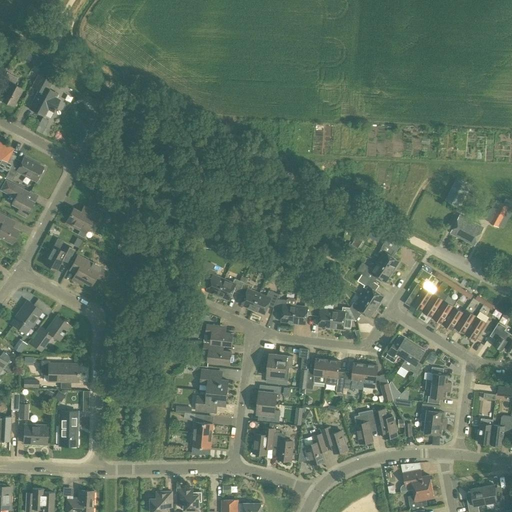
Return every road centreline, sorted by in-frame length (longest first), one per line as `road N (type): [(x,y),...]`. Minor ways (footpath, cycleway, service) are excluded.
road 1 (track): [(0,24),(511,293)]
road 2 (residential): [(99,471),(101,315),(22,272)]
road 3 (residential): [(22,272),(79,166),(0,123)]
road 4 (residential): [(251,335),(358,347),(373,340),(390,312)]
road 5 (residential): [(239,469),(99,471)]
road 6 (residential): [(442,455),(366,462),(315,495)]
road 7 (residential): [(239,469),(251,335)]
